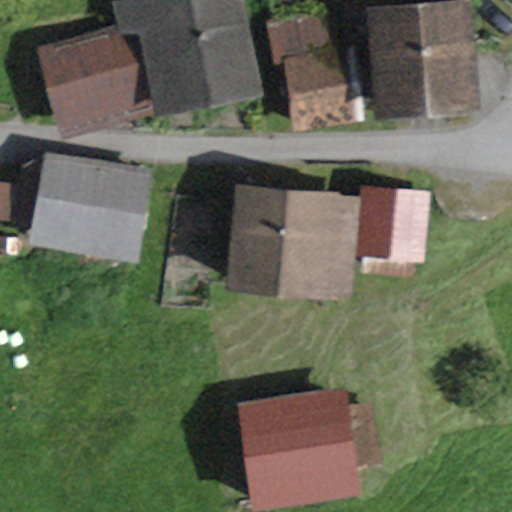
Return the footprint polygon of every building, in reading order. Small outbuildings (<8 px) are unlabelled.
[(116,28),(40,45),(61,139),(262,93),(240,0),(125,0),(111,3),(116,28)] [(414,0),(415,1),(365,7),(377,119),(478,108),(466,0),(414,0)] [(344,49),(283,59),(294,129),(356,119),(344,49)] [(151,169),(46,151),(30,242),(135,260),(151,169)] [(13,183),(0,181),(0,218),(10,219),(13,183)] [(359,196),(234,184),(223,285),(352,298),(356,253),(422,260),(429,194),(360,187),(359,196)] [(344,388),(236,403),(250,511),(359,496),(355,467),(381,463),(373,401),(346,404),(344,388)]
